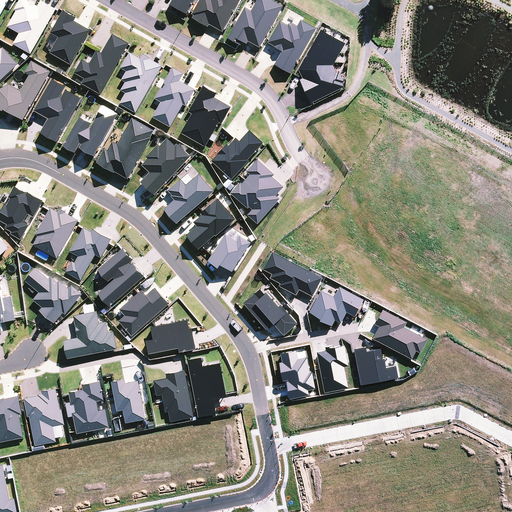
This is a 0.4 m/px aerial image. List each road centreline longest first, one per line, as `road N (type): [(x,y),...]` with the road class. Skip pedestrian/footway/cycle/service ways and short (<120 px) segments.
road 1 (residential): [(269,448),(242,340),(147,228),(38,162),(0,159)]
road 2 (residential): [(109,0),(256,83),(317,180)]
road 3 (unknown): [(511,357),(353,255),(327,227),(317,180)]
road 4 (residential): [(511,440),(457,412),(269,448)]
